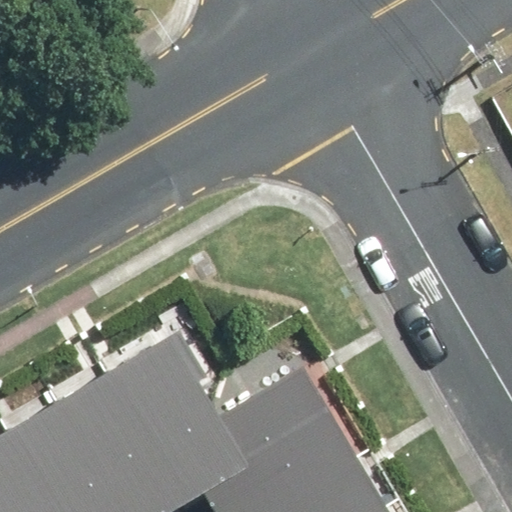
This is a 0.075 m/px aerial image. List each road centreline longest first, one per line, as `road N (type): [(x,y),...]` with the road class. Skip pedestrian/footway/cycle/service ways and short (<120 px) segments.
road 1 (tertiary): [(511,395),(318,52)]
road 2 (secondary): [(0,235),(318,52)]
